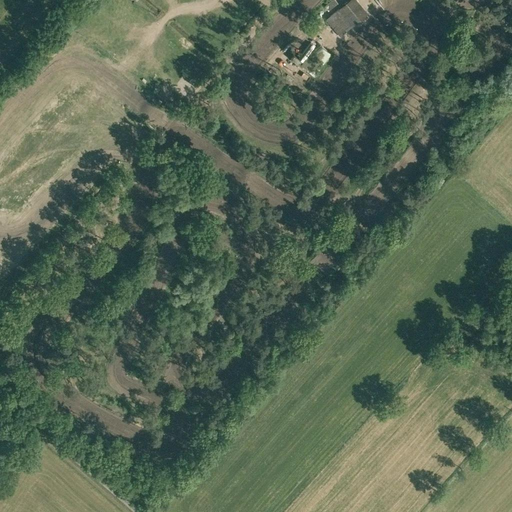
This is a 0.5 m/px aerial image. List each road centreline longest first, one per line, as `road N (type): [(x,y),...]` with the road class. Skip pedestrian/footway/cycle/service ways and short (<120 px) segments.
road 1 (unknown): [(189,136),(84,68),(63,78),(0,151)]
road 2 (unknown): [(0,162),(2,171),(19,176),(63,124),(99,117),(134,138),(148,188)]
road 3 (unclassified): [(139,511),(0,390)]
